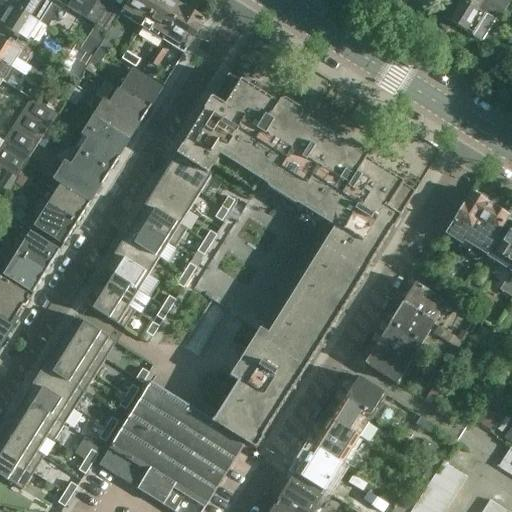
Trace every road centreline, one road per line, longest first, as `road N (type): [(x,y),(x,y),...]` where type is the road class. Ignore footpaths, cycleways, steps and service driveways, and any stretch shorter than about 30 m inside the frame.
road 1 (residential): [(253,0),(0,402)]
road 2 (residential): [(244,511),(485,132)]
road 3 (tertiary): [(485,132),(361,57)]
